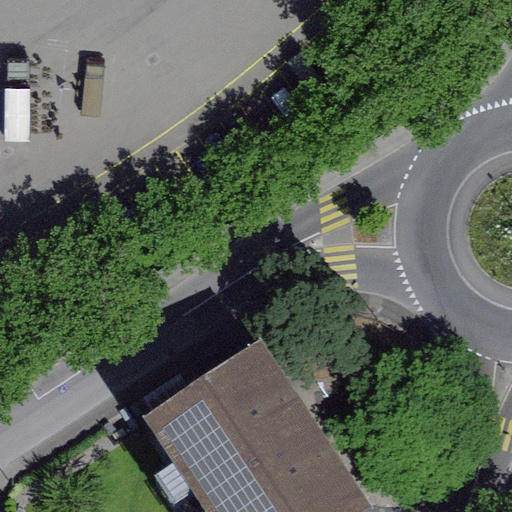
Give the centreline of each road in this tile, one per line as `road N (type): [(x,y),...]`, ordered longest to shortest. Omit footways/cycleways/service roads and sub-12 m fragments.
road 1 (residential): [(241,273),(0,436)]
road 2 (residential): [(449,154),(331,207),(241,273)]
road 3 (residential): [(241,273),(339,266),(434,282)]
road 4 (residential): [(449,154),(429,187),(420,225),(434,282)]
road 5 (residential): [(457,311),(489,432)]
